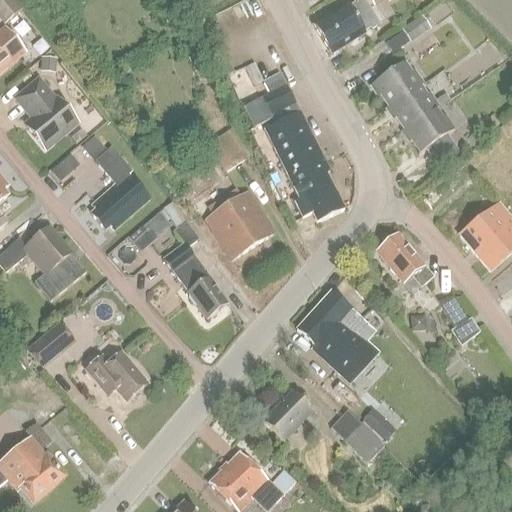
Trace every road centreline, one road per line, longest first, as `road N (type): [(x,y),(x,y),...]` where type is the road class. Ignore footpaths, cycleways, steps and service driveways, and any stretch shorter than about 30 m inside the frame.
road 1 (residential): [(215,392),(0,141)]
road 2 (tertiary): [(215,392),(374,204)]
road 3 (tertiary): [(374,204),(370,171),(280,0)]
road 4 (residential): [(511,340),(425,226),(374,204)]
road 5 (tertiary): [(114,511),(215,392)]
